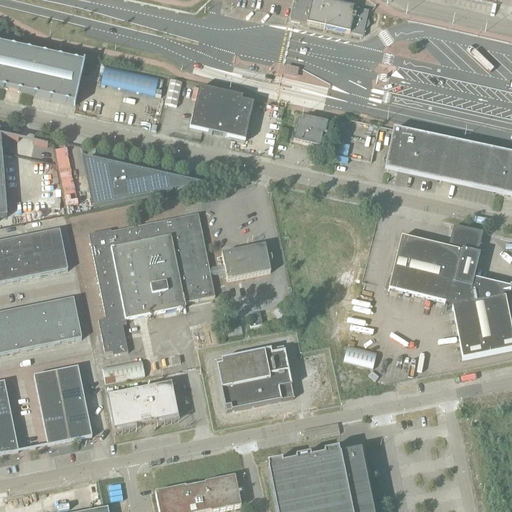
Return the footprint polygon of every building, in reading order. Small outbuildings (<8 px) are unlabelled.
[(353,9),(339,6),(311,0),(294,0),(289,21),(349,35),(349,34),(362,37),(365,27),(366,28),(367,22),(366,22),(368,12),(353,9)] [(82,63),(82,64),(0,45),(0,88),(73,105),(73,106),(74,106),(84,64),(82,63)] [(104,68),(100,85),(154,97),(158,80),(104,68)] [(178,106),(180,82),(168,81),(166,105),(178,106)] [(189,130),(211,135),(217,137),(217,135),(226,96),(198,89),(189,130)] [(226,96),(217,135),(217,137),(244,143),(252,105),(241,103),(242,99),(226,96)] [(322,135),(327,136),(329,128),(326,127),(327,124),(303,119),(302,121),(297,120),(295,129),(296,130),(293,143),(319,149),(322,135)] [(511,199),(511,156),(392,131),(384,172),(511,199)] [(66,148),(54,150),(64,198),(76,196),(66,148)] [(149,176),(83,161),(92,207),(175,190),(174,182),(149,177),(149,176)] [(110,231),(88,236),(105,321),(97,322),(100,336),(104,355),(112,353),(112,357),(127,354),(125,340),(124,336),(122,326),(126,326),(126,325),(125,321),(129,320),(132,320),(133,320),(146,317),(150,316),(158,315),(163,314),(175,311),(185,309),(184,305),(209,300),(214,299),(210,277),(208,270),(198,220),(198,216),(196,216),(186,218),(112,233),(110,233),(110,231)] [(477,255),(482,235),(482,234),(453,228),(447,250),(400,239),(388,291),(444,305),(442,312),(451,310),(461,361),(511,350),(511,337),(505,304),(504,304),(504,299),(511,293),(511,289),(473,280),(479,256),(477,255)] [(45,235),(49,255),(63,252),(59,232),(45,235)] [(45,235),(31,238),(35,258),(49,255),(45,235)] [(18,240),(22,260),(35,258),(31,238),(18,240)] [(18,240),(4,243),(8,263),(22,260),(18,240)] [(257,248),(221,255),(223,267),(225,274),(225,277),(226,279),(226,283),(270,274),(268,266),(268,263),(272,262),(271,257),(268,257),(267,257),(266,254),(264,247),(262,247),(262,245),(261,246),(257,248)] [(63,252),(49,255),(53,275),(67,272),(63,252)] [(39,277),(53,275),(49,255),(35,258),(39,277)] [(35,258),(22,260),(26,280),(39,277),(35,258)] [(12,283),(26,280),(22,260),(8,263),(12,283)] [(8,263),(0,264),(0,285),(12,283),(8,263)] [(59,303),(63,323),(77,321),(73,301),(59,303)] [(45,306),(49,326),(63,323),(59,303),(45,306)] [(32,309),(36,329),(49,326),(45,306),(32,309)] [(18,312),(22,332),(36,329),(32,309),(18,312)] [(4,315),(8,334),(22,332),(18,312),(4,315)] [(0,315),(0,336),(8,334),(4,315),(0,315)] [(77,321),(63,323),(67,343),(81,340),(77,321)] [(54,346),(67,343),(63,323),(49,326),(54,346)] [(40,349),(54,346),(49,326),(36,329),(40,349)] [(26,352),(40,349),(36,329),(22,332),(26,352)] [(12,354),(26,352),(22,332),(8,334),(12,354)] [(0,356),(12,354),(8,334),(0,336),(0,356)] [(282,350),(215,363),(225,414),(293,400),(282,350)] [(141,362),(102,370),(105,385),(144,378),(141,362)] [(55,374),(57,385),(79,381),(77,369),(55,374)] [(57,385),(55,374),(33,378),(35,390),(57,385)] [(60,396),(82,392),(79,381),(57,385),(60,396)] [(57,385),(35,390),(38,401),(60,396),(57,385)] [(113,392),(105,394),(113,432),(178,419),(171,385),(114,397),(113,392)] [(62,407),(84,403),(82,392),(60,396),(62,407)] [(0,408),(8,406),(6,396),(0,396),(0,408)] [(60,396),(38,401),(40,411),(62,407),(60,396)] [(64,418),(86,414),(84,403),(62,407),(64,418)] [(8,406),(0,408),(0,419),(10,417),(8,406)] [(62,407),(40,411),(42,422),(64,418),(62,407)] [(66,429),(88,425),(86,414),(64,418),(66,429)] [(10,417),(0,419),(0,430),(13,428),(10,417)] [(64,418),(42,422),(44,433),(66,429),(64,418)] [(337,424),(301,431),(303,442),(339,435),(339,434),(337,424)] [(66,429),(69,443),(91,439),(88,425),(66,429)] [(13,428),(0,430),(0,442),(15,439),(13,428)] [(44,433),(47,448),(69,443),(66,429),(44,433)] [(15,439),(0,442),(0,457),(18,454),(15,439)] [(280,464),(266,467),(274,511),(370,511),(358,453),(338,457),(337,453),(322,456),(323,460),(309,462),(308,459),(294,461),(295,465),(281,468),(280,464)] [(234,478),(155,494),(158,511),(222,511),(240,508),(234,478)]
